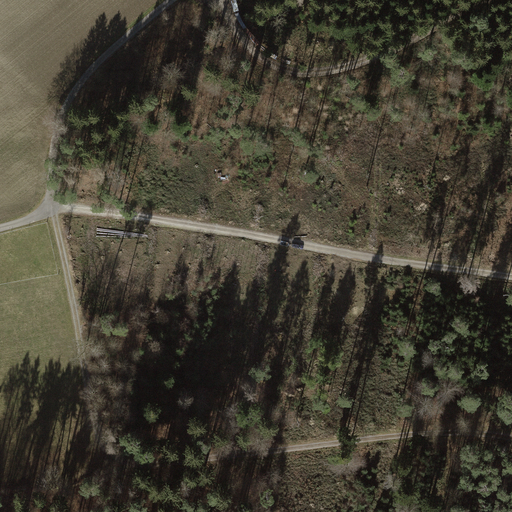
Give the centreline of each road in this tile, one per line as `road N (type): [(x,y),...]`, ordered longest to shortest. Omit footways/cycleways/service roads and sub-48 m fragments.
road 1 (track): [(178,0),(100,62),(63,123),(50,215),(103,468)]
road 2 (track): [(0,228),(50,215),(153,222),(511,272)]
road 3 (track): [(0,483),(196,453),(511,435)]
road 4 (track): [(482,0),(363,60),(306,78),(253,45),(218,0)]
